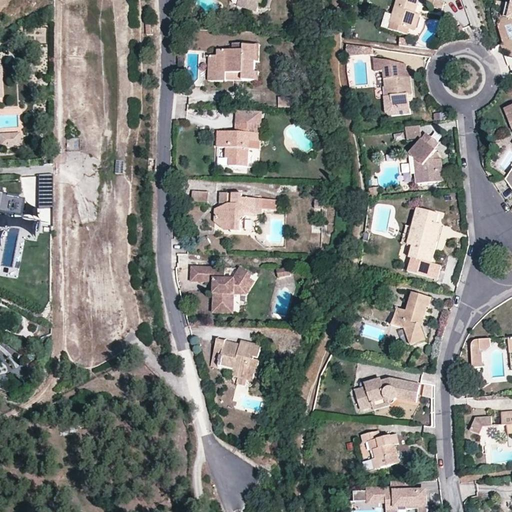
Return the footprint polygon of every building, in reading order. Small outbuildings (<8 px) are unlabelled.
[(240,0),(238,7),(248,10),(251,1),(246,0),(240,0)] [(246,0),(251,1),(248,10),(257,12),(260,4),(263,4),(263,0),(246,0)] [(419,0),(398,0),(393,16),(388,15),(385,18),(382,27),(408,35),(410,29),(411,30),(416,13),(419,3),(419,0)] [(445,2),(437,0),(426,0),(425,5),(425,6),(442,11),(445,2)] [(420,15),(416,13),(411,30),(416,31),(420,15)] [(218,51),(218,57),(218,74),(243,74),(244,81),(259,81),(259,73),(256,72),(256,63),(259,62),(260,45),(245,45),(245,52),(218,51)] [(347,45),(347,58),(366,56),(365,48),(347,45)] [(365,48),(366,56),(374,55),(373,49),(365,48)] [(227,80),(244,81),(243,74),(218,74),(218,57),(209,56),(208,82),(227,82),(227,80)] [(374,59),(376,73),(385,72),(388,97),(385,97),(387,113),(391,117),(395,116),(394,109),(410,107),(409,95),(413,95),(410,77),(413,77),(412,68),(407,69),(407,65),(374,59)] [(394,109),(395,116),(411,114),(410,107),(394,109)] [(243,124),(262,125),(262,113),(238,111),(236,133),(236,137),(243,137),(243,124)] [(236,133),(219,132),(218,148),(227,148),(227,159),(230,159),(230,166),(249,167),(250,142),(261,142),(262,125),(243,124),(243,137),(236,137),(236,133)] [(418,126),(408,128),(409,140),(420,138),(418,126)] [(20,134),(0,135),(0,148),(20,148),(20,134)] [(439,144),(427,134),(410,155),(415,158),(423,165),(425,183),(444,182),(442,160),(436,161),(433,157),(437,152),(435,149),(439,144)] [(442,160),(437,152),(433,157),(436,161),(442,160)] [(417,184),(425,183),(423,165),(415,158),(417,184)] [(53,209),(53,176),(39,176),(39,209),(53,209)] [(0,212),(15,216),(15,217),(22,219),(25,201),(19,200),(19,199),(8,196),(7,198),(2,196),(3,191),(0,190),(0,212)] [(209,192),(193,192),(193,202),(209,202),(209,192)] [(224,210),(217,210),(218,222),(221,226),(232,226),(232,231),(241,232),(242,221),(249,215),(257,215),(257,200),(243,199),(243,195),(228,194),(228,204),(229,204),(229,210),(224,210)] [(276,201),(263,201),(263,209),(276,210),(276,201)] [(417,209),(412,227),(408,245),(412,246),(409,258),(412,259),(409,272),(437,279),(441,265),(431,262),(435,251),(429,250),(436,224),(439,214),(417,209)] [(442,226),(436,224),(429,250),(435,251),(442,226)] [(412,227),(405,226),(401,243),(408,245),(412,227)] [(195,267),(191,267),(191,282),(202,282),(202,276),(195,276),(195,267)] [(225,268),(195,267),(195,276),(202,276),(202,282),(209,283),(213,283),(213,290),(212,314),(228,314),(228,304),(234,305),(234,295),(234,289),(242,290),(249,279),(252,276),(240,268),(232,279),(224,279),(225,268)] [(282,270),(275,271),(276,279),(284,277),(282,270)] [(254,282),(249,279),(242,290),(234,289),(234,295),(246,295),(254,282)] [(430,298),(412,293),(407,311),(398,308),(397,307),(395,308),(396,309),(391,325),(405,329),(411,346),(426,340),(421,328),(418,327),(421,315),(424,316),(426,308),(423,308),(423,306),(429,308),(430,298)] [(470,342),(471,347),(480,346),(481,351),(486,351),(491,346),(490,341),(470,342)] [(237,345),(225,342),(224,346),(217,344),(212,363),(220,365),(221,361),(236,365),(234,370),(240,371),(238,378),(247,380),(253,382),(255,375),(257,375),(260,362),(254,361),(254,358),(259,359),(261,347),(241,342),(240,346),(240,350),(236,348),(237,345)] [(482,368),(481,351),(480,346),(471,347),(472,368),(482,368)] [(220,366),(234,370),(236,365),(221,361),(220,365),(220,366)] [(246,387),(247,380),(238,378),(237,384),(246,387)] [(361,410),(373,407),(372,403),(387,398),(388,401),(390,401),(391,402),(392,402),(393,402),(394,401),(395,401),(396,400),(397,398),(415,401),(418,385),(389,380),(381,382),(380,379),(365,384),(366,387),(356,391),(361,410)] [(431,385),(422,383),(420,396),(430,397),(431,385)] [(389,405),(388,401),(387,398),(372,403),(373,407),(374,410),(389,405)] [(511,411),(502,413),(502,425),(511,424),(511,411)] [(491,417),(476,418),(471,431),(481,435),(484,427),(492,426),(491,417)] [(378,431),(362,436),(364,444),(359,445),(364,468),(376,465),(378,469),(399,463),(396,452),(392,453),(391,446),(394,445),(398,444),(396,435),(380,439),(378,431)] [(412,493),(412,482),(392,483),(392,490),(370,491),(370,492),(365,492),(365,502),(370,502),(370,503),(387,503),(387,510),(399,510),(399,507),(407,507),(407,510),(419,510),(418,511),(428,511),(428,506),(425,506),(425,502),(426,501),(426,492),(412,493)] [(365,502),(365,492),(355,492),(355,502),(365,502)]
